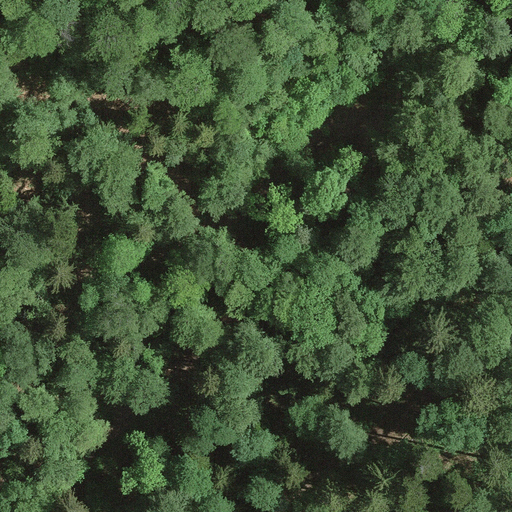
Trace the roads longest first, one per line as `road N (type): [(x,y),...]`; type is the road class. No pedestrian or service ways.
road 1 (track): [(472,0),(393,112),(381,149),(269,283),(39,511)]
road 2 (track): [(0,319),(244,208),(387,132)]
road 3 (track): [(279,511),(407,416),(511,231)]
